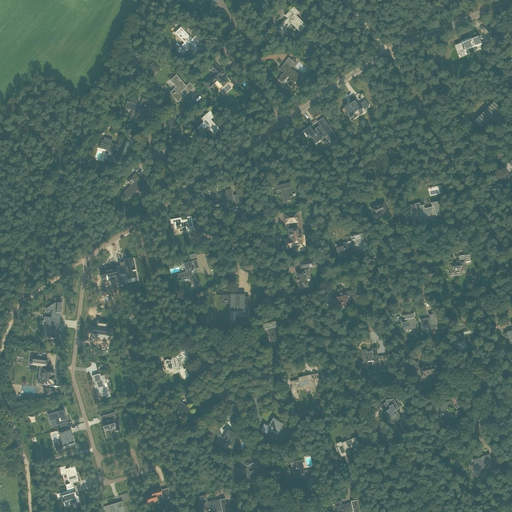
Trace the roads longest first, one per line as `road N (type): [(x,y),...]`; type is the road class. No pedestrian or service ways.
road 1 (track): [(17,304),(66,168),(107,102),(149,0)]
road 2 (track): [(240,370),(178,323),(128,342),(180,511)]
road 3 (unclassified): [(282,123),(393,48),(511,0)]
road 4 (track): [(385,53),(511,264)]
road 5 (residential): [(86,259),(72,372),(96,458)]
road 6 (track): [(161,436),(26,466)]
road 7 (residential): [(403,466),(328,351)]
road 8 (residential): [(268,364),(274,392),(235,402),(226,402),(219,381),(240,370)]
road 9 (track): [(30,511),(26,466),(0,393)]
road 10 (unclassified): [(181,191),(282,123)]
